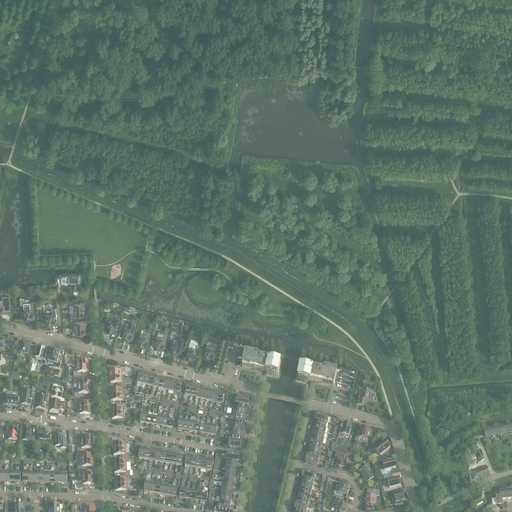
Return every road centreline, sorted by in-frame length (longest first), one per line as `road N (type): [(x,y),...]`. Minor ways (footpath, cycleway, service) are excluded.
road 1 (track): [(511,165),(465,164),(482,369),(487,378),(511,377)]
road 2 (residential): [(247,454),(258,392),(98,351)]
road 3 (track): [(511,386),(438,394),(430,417),(443,441),(475,419),(511,412)]
road 4 (track): [(409,111),(367,112),(368,180),(440,188),(451,182)]
road 5 (residential): [(419,508),(394,431),(312,406)]
road 6 (residential): [(247,454),(102,428)]
